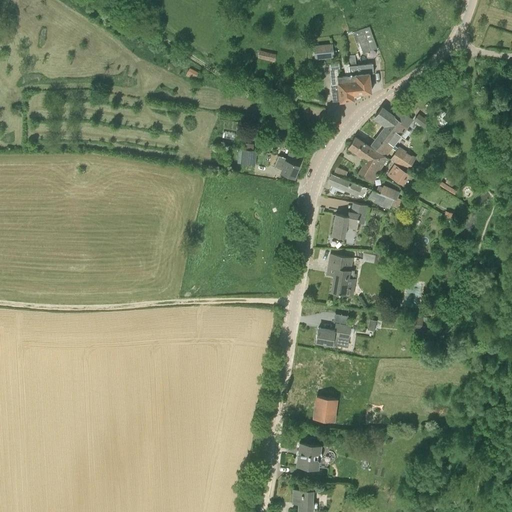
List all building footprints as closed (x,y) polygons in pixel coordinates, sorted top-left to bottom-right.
[(360,54),(370,50),(377,48),(369,26),(352,32),(360,54)] [(317,58),(333,56),(331,44),(315,46),(317,58)] [(276,54),(259,50),(258,58),(274,61),(276,54)] [(372,63),(356,65),(355,55),(347,56),(348,63),(352,93),(353,93),(353,94),(371,91),(369,73),(374,72),(372,63)] [(352,93),(348,63),(347,56),(348,64),(344,64),(345,76),(339,76),(337,63),(328,64),(331,84),(333,101),(340,100),(340,101),(351,100),(353,96),(353,94),(353,93),(352,93)] [(187,75),(197,77),(199,69),(190,67),(187,75)] [(313,74),(308,80),(313,84),(318,79),(313,74)] [(400,136),(412,118),(411,117),(411,118),(398,109),(393,116),(382,107),(374,117),(386,125),(372,145),(386,155),(399,136),(400,136)] [(447,122),(442,118),(446,113),(440,108),(436,113),(435,112),(431,117),(442,127),(447,122)] [(425,127),(428,122),(418,114),(414,119),(425,127)] [(372,181),(379,168),(386,158),(355,136),(347,148),(366,160),(357,174),(372,181)] [(390,160),(407,171),(416,158),(398,147),(390,160)] [(240,163),(255,165),(256,150),(241,149),(240,163)] [(281,170),(281,171),(294,176),(298,165),(294,163),(298,154),(289,150),(286,158),(278,155),(274,167),(281,170)] [(402,183),(409,173),(395,164),(388,174),(402,183)] [(337,166),(336,169),(345,174),(347,170),(337,166)] [(349,180),(348,180),(331,173),(327,181),(358,194),(360,190),(365,192),(366,187),(349,180)] [(449,177),(445,182),(451,186),(455,180),(449,177)] [(378,185),(376,191),(372,190),(370,195),(376,197),(376,198),(375,201),(389,207),(393,199),(380,193),(382,186),(378,185)] [(393,199),(396,200),(397,197),(399,191),(383,185),(382,186),(380,193),(393,199)] [(357,229),(358,223),(364,224),(366,214),(350,211),(348,211),(347,215),(335,213),(331,235),(344,237),(346,227),(357,229)] [(362,252),(360,260),(375,263),(377,255),(362,252)] [(354,273),(349,272),(351,256),(331,253),(329,265),(327,274),(334,275),(331,292),(349,295),(350,287),(353,288),(355,278),(353,278),(354,273)] [(377,255),(375,263),(382,264),(384,255),(382,255),(377,254),(377,255)] [(405,271),(413,272),(415,262),(407,261),(405,271)] [(336,311),(334,319),(347,322),(349,314),(336,311)] [(409,328),(421,329),(423,318),(410,316),(409,328)] [(368,330),(375,331),(377,321),(370,319),(368,330)] [(348,338),(350,326),(335,323),(334,330),(318,327),(316,341),(332,344),(343,346),(345,337),(348,338)] [(351,372),(351,360),(337,360),(337,372),(351,372)] [(333,421),(337,398),(317,395),(313,418),(333,421)] [(320,451),(321,445),(299,442),(296,463),(318,466),(319,460),(321,458),(322,456),(322,453),(320,451)] [(312,502),(313,490),(293,489),(292,503),(299,503),(298,509),(317,510),(317,502),(312,502)]
